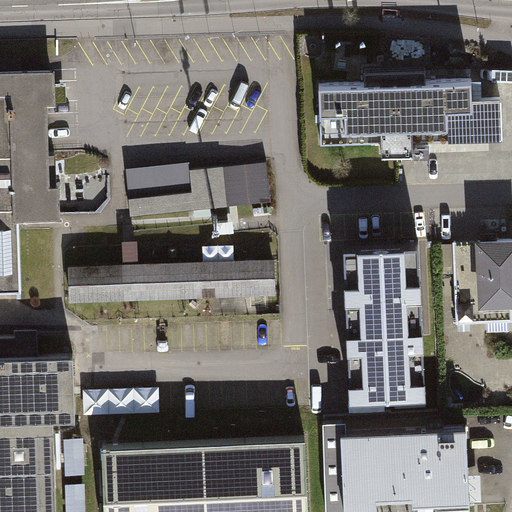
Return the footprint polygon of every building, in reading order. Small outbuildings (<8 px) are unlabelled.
[(365,85),(320,87),(322,145),(382,143),(382,160),(418,159),(418,141),(504,138),(503,95),(478,96),(478,81),(427,83),(426,70),(364,72),(365,85)] [(0,293),(13,293),(20,293),(18,226),(54,225),(52,158),(43,159),(43,146),(41,109),(51,109),(50,77),(0,77),(0,293)] [(187,165),(122,172),(127,219),(268,205),(263,164),(188,172),(187,165)] [(425,387),(417,238),(340,242),(347,391),(425,387)] [(511,244),(449,247),(452,324),(511,322),(511,244)] [(119,267),(61,268),(63,305),(271,299),(270,262),(133,266),(133,245),(118,245),(119,267)] [(0,429),(53,428),(73,428),(71,362),(37,363),(36,332),(12,333),(13,341),(0,341),(0,429)] [(162,385),(88,384),(88,410),(162,410),(162,385)] [(395,405),(395,396),(355,396),(354,405),(395,405)] [(468,420),(326,426),(329,511),(372,509),(472,504),(468,420)] [(0,429),(0,511),(55,511),(53,428),(0,429)] [(309,511),(305,434),(100,443),(103,511),(309,511)] [(68,469),(86,468),(84,435),(66,436),(68,469)]
